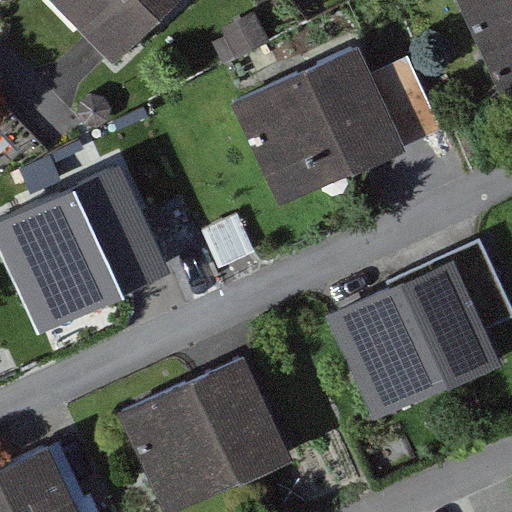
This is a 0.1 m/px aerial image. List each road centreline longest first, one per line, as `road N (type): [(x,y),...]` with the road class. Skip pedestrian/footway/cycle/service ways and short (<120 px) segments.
road 1 (residential): [(511,176),(0,411)]
road 2 (residential): [(382,511),(511,456)]
